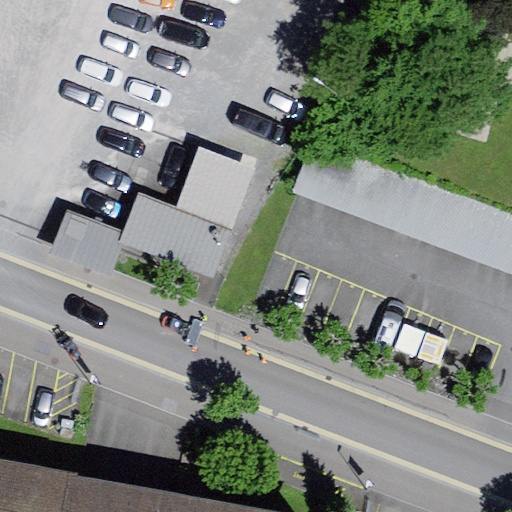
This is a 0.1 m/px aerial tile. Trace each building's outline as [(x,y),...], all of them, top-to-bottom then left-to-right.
[(511,211),(320,137),(299,189),(511,271),(511,211)] [(142,194),(128,230),(124,242),(216,277),(259,166),(203,145),(179,208),(142,194)] [(70,208),(53,251),(112,274),(124,242),(128,230),(70,208)] [(0,511),(55,511),(59,495),(0,484),(0,511)] [(159,511),(72,497),(59,495),(55,511),(159,511)]
